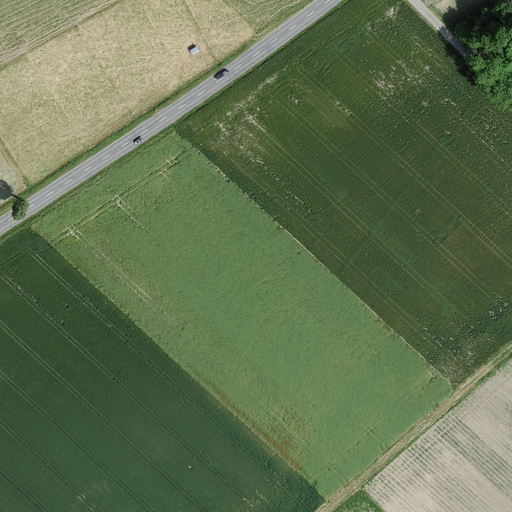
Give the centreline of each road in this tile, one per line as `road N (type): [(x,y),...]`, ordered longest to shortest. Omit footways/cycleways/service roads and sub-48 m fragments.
road 1 (tertiary): [(0,225),(328,0)]
road 2 (track): [(511,99),(414,0)]
